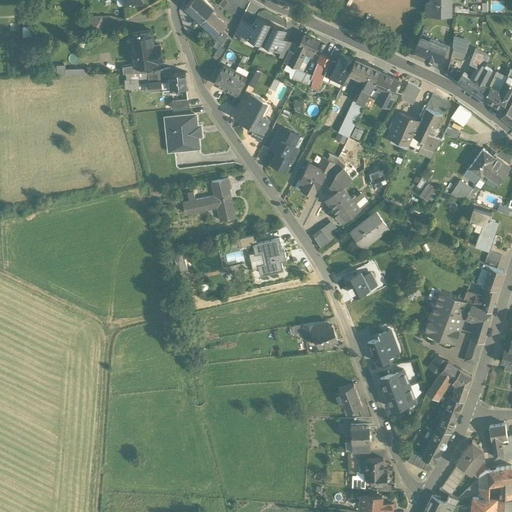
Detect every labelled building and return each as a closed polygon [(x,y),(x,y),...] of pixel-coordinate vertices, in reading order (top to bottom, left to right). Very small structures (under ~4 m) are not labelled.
[(202,0),(190,0),(185,6),(201,21),(212,9),(202,0)] [(430,0),(431,2),(425,2),(425,13),(431,14),(451,14),(450,0),(430,0)] [(226,23),(212,9),(201,21),(215,34),(222,28),(226,23)] [(101,16),(87,18),(89,32),(103,30),(101,16)] [(270,23),(257,16),(253,23),(247,35),(248,35),(261,42),(262,41),(262,40),(270,23)] [(253,23),(242,18),(234,34),(246,40),(248,35),(247,35),(253,23)] [(285,29),(270,22),(270,23),(262,40),(262,41),(275,47),(281,36),(285,29)] [(228,33),(222,28),(215,34),(221,40),(228,33)] [(140,31),(138,31),(138,32),(134,33),(137,52),(133,52),(135,67),(151,64),(151,62),(162,61),(160,44),(154,45),(151,30),(140,32),(140,31)] [(232,37),(228,33),(221,40),(228,46),(232,37)] [(319,41),(304,33),(298,45),(314,53),(319,41)] [(447,45),(430,38),(430,37),(421,33),(415,48),(433,55),(432,57),(441,60),(443,56),(447,45)] [(451,55),(462,60),(470,40),(453,35),(451,47),(453,48),(451,55)] [(281,36),(275,47),(272,52),(284,58),(292,42),(281,36)] [(221,40),(220,42),(214,52),(221,57),(228,46),(221,40)] [(314,53),(298,45),(293,54),(293,55),(289,63),(295,66),(297,68),(305,53),(312,57),(314,53)] [(451,47),(447,45),(443,56),(450,60),(451,55),(453,48),(451,47)] [(293,54),(288,51),(283,61),(289,63),(293,55),(293,54)] [(354,60),(341,53),(336,62),(330,76),(343,82),(348,72),(354,60)] [(487,60),(474,53),(470,62),(482,68),(487,60)] [(330,58),(322,54),(320,55),(311,78),(313,79),(310,86),(318,90),(330,59),(330,58)] [(381,70),(355,58),(354,60),(348,72),(366,81),(358,95),(356,95),(355,98),(354,100),(364,104),(364,105),(373,86),(372,86),(381,70)] [(336,62),(330,59),(324,73),(330,76),(336,62)] [(477,77),(475,81),(463,73),(462,74),(458,81),(483,98),(484,97),(485,97),(490,86),(484,83),(488,76),(492,69),(485,65),(487,60),(482,68),(477,77)] [(218,62),(210,75),(216,78),(223,65),(218,62)] [(235,69),(224,63),(223,65),(216,78),(214,81),(225,87),(235,69)] [(297,68),(295,66),(290,76),(302,82),(306,71),(297,68)] [(235,69),(225,87),(236,93),(237,92),(246,75),(235,69)] [(157,70),(148,72),(149,78),(149,83),(159,82),(157,70)] [(381,70),(372,86),(373,86),(380,90),(391,95),(399,78),(381,70)] [(457,71),(453,78),(457,81),(458,81),(462,74),(457,71)] [(148,72),(126,73),(126,80),(149,78),(148,72)] [(185,72),(174,73),(170,74),(170,81),(171,89),(187,88),(185,72)] [(494,79),(488,76),(484,83),(490,86),(490,85),(494,79)] [(499,91),(491,86),(490,85),(490,86),(485,97),(502,107),(507,99),(510,92),(511,87),(511,78),(507,76),(499,91)] [(159,82),(149,83),(150,91),(171,89),(170,81),(159,82)] [(419,88),(408,82),(400,97),(411,103),(419,88)] [(391,95),(380,90),(374,103),(384,108),(391,95)] [(237,92),(236,93),(230,104),(236,107),(242,95),(237,92)] [(263,99),(251,93),(238,117),(255,126),(263,130),(266,122),(269,118),(257,111),(263,99)] [(448,102),(433,94),(426,107),(441,114),(442,114),(448,102)] [(364,104),(354,100),(355,98),(354,97),(338,131),(348,136),(353,126),(364,105),(364,104)] [(187,99),(172,101),(173,109),(188,108),(187,99)] [(511,103),(511,102),(501,115),(511,124),(511,103)] [(463,124),(472,111),(458,103),(450,115),(463,124)] [(441,114),(426,107),(422,114),(423,115),(413,135),(423,140),(427,132),(432,133),(441,114)] [(195,114),(166,117),(167,129),(172,129),(175,149),(199,147),(197,134),(196,135),(195,126),(196,126),(195,114)] [(417,123),(397,114),(387,136),(407,145),(417,123)] [(483,118),(471,119),(472,129),(478,129),(477,127),(484,126),(483,118)] [(251,134),(264,141),(272,128),(273,126),(266,122),(263,130),(255,126),(251,134)] [(295,131),(281,124),(277,131),(270,144),(278,148),(271,161),(285,169),(297,146),(290,142),(295,131)] [(357,127),(353,134),(358,137),(362,130),(357,127)] [(460,131),(447,127),(444,132),(458,138),(460,131)] [(277,131),(272,128),(264,141),(270,144),(277,131)] [(432,133),(427,132),(423,140),(421,144),(429,147),(435,135),(432,133)] [(435,135),(429,147),(435,150),(441,138),(435,135)] [(483,148),(470,166),(481,175),(494,156),(495,156),(483,148)] [(335,162),(323,156),(317,167),(322,170),(323,173),(322,174),(328,177),(335,162)] [(503,162),(494,156),(484,171),(498,181),(509,166),(508,166),(502,162),(503,162)] [(345,163),(337,158),(335,162),(328,177),(326,182),(331,184),(338,171),(343,167),(344,168),(345,163)] [(317,167),(309,163),(307,166),(305,167),(301,173),(302,176),(301,179),(306,182),(303,188),(312,193),(322,174),(323,173),(322,170),(317,167)] [(351,197),(342,185),(352,178),(344,168),(343,167),(338,171),(331,184),(336,190),(327,197),(337,210),(336,211),(342,220),(359,208),(359,207),(362,205),(354,194),(351,197)] [(228,177),(212,181),(212,182),(212,181),(214,189),(226,186),(226,188),(229,187),(230,187),(228,177)] [(371,181),(373,188),(387,183),(385,177),(371,181)] [(471,188),(460,180),(451,193),(465,198),(471,188)] [(436,188),(427,183),(421,193),(430,198),(436,188)] [(226,186),(214,189),(215,194),(184,202),(183,201),(185,213),(217,206),(221,220),(236,217),(236,216),(235,216),(232,201),(232,200),(229,187),(226,188),(226,186)] [(511,213),(511,208),(500,204),(497,210),(511,215),(511,213)] [(492,213),(474,206),(470,218),(473,219),(483,222),(485,217),(491,219),(491,217),(490,216),(492,213)] [(376,212),(351,231),(363,247),(388,228),(376,212)] [(483,222),(475,245),(489,250),(499,222),(491,219),(485,217),(483,222)] [(321,228),(330,239),(335,235),(331,231),(337,226),(332,220),(321,228)] [(330,239),(321,228),(313,234),(321,246),(330,239)] [(254,234),(237,238),(239,247),(243,246),(253,244),(256,243),(254,234)] [(256,243),(253,244),(256,254),(265,252),(268,262),(258,264),(260,275),(283,270),(284,269),(282,261),(287,260),(284,248),(281,248),(279,238),(276,239),(256,243)] [(489,250),(487,257),(499,261),(501,255),(489,250)] [(265,252),(256,254),(258,264),(268,262),(265,252)] [(185,253),(176,255),(179,272),(188,270),(185,253)] [(499,261),(487,257),(484,263),(496,268),(499,261)] [(479,261),(477,266),(481,267),(476,282),(482,284),(484,279),(490,282),(491,281),(499,283),(503,270),(496,268),(484,263),(479,261)] [(360,270),(345,278),(353,294),(376,283),(370,271),(363,274),(360,270)] [(485,285),(497,288),(499,283),(491,281),(490,282),(484,279),(482,284),(485,285)] [(482,296),(475,294),(473,301),(491,310),(497,288),(485,285),(482,296)] [(458,295),(441,287),(435,302),(458,312),(459,310),(461,311),(466,313),(471,301),(463,298),(458,295)] [(475,294),(466,291),(464,295),(463,297),(473,301),(475,294)] [(491,311),(471,301),(466,313),(477,318),(472,335),(483,338),(491,311)] [(458,312),(435,302),(432,311),(458,320),(461,311),(459,310),(458,312)] [(458,320),(432,311),(425,329),(454,339),(457,332),(461,321),(458,320)] [(325,322),(314,323),(316,331),(326,327),(325,322)] [(314,323),(289,328),(290,335),(293,335),(293,336),(315,332),(315,331),(316,331),(314,323)] [(316,331),(315,331),(315,332),(318,339),(315,340),(318,347),(327,344),(328,346),(332,344),(332,342),(337,340),(332,325),(326,327),(316,331)] [(388,354),(399,350),(391,327),(378,332),(380,337),(367,341),(372,355),(374,355),(377,361),(389,357),(388,354)] [(472,335),(469,334),(468,335),(457,332),(454,339),(459,341),(458,347),(462,348),(460,356),(476,360),(483,338),(472,335)] [(511,351),(505,349),(501,360),(506,362),(511,363),(511,351)] [(440,370),(448,358),(437,352),(430,363),(440,370)] [(440,370),(426,390),(438,396),(442,389),(451,376),(453,377),(460,367),(448,358),(440,370)] [(380,376),(386,392),(409,383),(404,367),(380,376)] [(471,374),(460,367),(453,377),(459,381),(454,394),(463,397),(471,374)] [(362,405),(353,382),(339,388),(340,392),(343,401),(347,411),(362,405)] [(386,392),(391,408),(415,399),(409,383),(386,392)] [(450,392),(438,423),(450,430),(463,397),(454,394),(450,392)] [(363,423),(351,423),(352,441),(368,441),(370,441),(369,426),(363,426),(363,423)] [(438,423),(422,454),(434,461),(450,430),(438,423)] [(505,423),(489,425),(492,444),(495,456),(503,454),(500,443),(501,443),(500,437),(507,436),(505,423)] [(511,434),(507,436),(500,437),(501,443),(500,443),(503,454),(511,448),(511,434)] [(472,440),(456,461),(458,463),(468,470),(471,472),(484,455),(482,448),(472,440)] [(368,441),(352,441),(353,451),(368,451),(368,441)] [(422,454),(413,450),(407,460),(428,471),(434,461),(422,454)] [(383,458),(360,458),(360,470),(364,470),(366,471),(366,470),(383,470),(383,458)] [(468,470),(458,463),(455,467),(464,475),(468,470)] [(511,467),(511,464),(489,468),(490,482),(502,481),(511,479),(511,467)] [(464,475),(455,467),(451,472),(452,472),(461,479),(464,475)] [(487,468),(479,475),(479,479),(479,496),(472,496),(471,511),(511,511),(511,497),(511,498),(502,497),(489,497),(489,483),(490,483),(490,482),(489,468),(487,468)] [(383,470),(366,470),(366,471),(364,470),(364,480),(371,480),(371,483),(387,483),(387,470),(383,470)] [(461,479),(452,472),(448,477),(457,484),(461,480),(461,479)] [(457,484),(448,477),(445,482),(454,489),(458,485),(457,484)] [(511,479),(502,481),(502,497),(511,498),(511,479)] [(454,489),(445,482),(441,487),(451,494),(454,490),(454,489)] [(325,493),(316,493),(314,509),(324,510),(325,493)] [(382,496),(355,493),(354,500),(361,500),(361,507),(380,508),(379,511),(392,511),(393,511),(393,503),(381,502),(382,496)] [(444,500),(432,495),(425,510),(428,511),(440,511),(441,511),(443,511),(450,511),(458,498),(449,494),(446,500),(444,500)]
